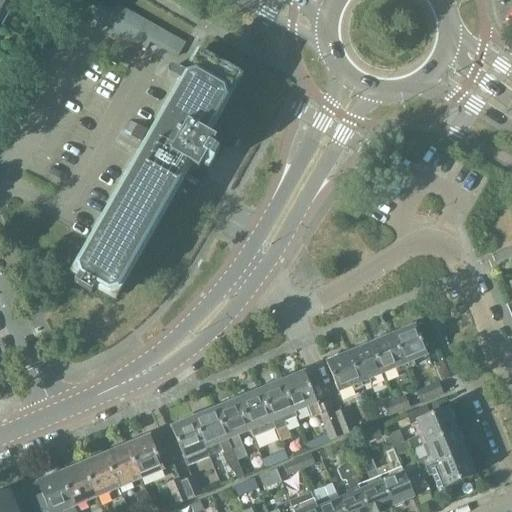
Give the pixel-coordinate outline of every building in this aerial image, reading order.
[(87,0),(86,0),(79,13),(146,51),(150,44),(176,59),(183,46),(116,8),(112,14),(87,0)] [(180,85),(151,135),(130,123),(129,123),(127,124),(126,125),(125,126),(125,127),(125,129),(126,131),(133,135),(131,138),(140,143),(141,140),(147,143),(72,275),(78,278),(74,285),(75,286),(91,295),(95,288),(115,299),(176,191),(167,186),(171,180),(172,181),(174,180),(176,180),(178,178),(178,176),(178,174),(177,172),(176,171),(179,165),(197,176),(201,168),(208,172),(219,153),(212,149),(216,141),(207,137),(240,78),(198,54),(185,76),(174,70),(172,70),(171,71),(169,72),(168,73),(168,74),(168,76),(168,77),(169,78),(180,85)] [(392,336),(406,370),(412,368),(410,363),(427,356),(415,327),(392,336)] [(370,345),(382,374),(392,370),(394,375),(406,370),(392,336),(370,345)] [(382,374),(370,345),(348,355),(363,388),(368,386),(366,381),(382,374)] [(363,388),(348,355),(326,364),(338,393),(349,388),(351,393),(363,388)] [(319,415),(321,415),(317,407),(303,373),(292,378),(290,376),(280,380),(294,413),(307,408),(308,411),(311,419),(319,415)] [(294,413),(280,380),(270,384),(271,387),(259,392),(275,430),(276,432),(286,428),(284,423),(296,418),(297,418),(294,413)] [(421,404),(443,395),(439,384),(416,393),(421,404)] [(253,439),(275,430),(259,392),(247,397),(246,394),(236,398),(250,432),(253,439)] [(237,437),(250,432),(236,398),(226,403),(227,405),(215,410),(227,441),(236,461),(246,457),(237,437)] [(394,403),(399,414),(410,409),(405,398),(394,403)] [(342,437),(333,414),(328,402),(317,407),(321,415),(319,415),(330,442),(342,437)] [(394,403),(384,407),(388,418),(399,414),(394,403)] [(436,403),(426,408),(430,417),(440,413),(436,403)] [(430,417),(426,408),(406,416),(410,426),(417,423),(417,422),(430,417)] [(342,437),(354,432),(345,409),(333,414),(342,437)] [(236,461),(227,441),(215,410),(203,415),(202,413),(192,417),(205,450),(219,444),(224,455),(222,455),(227,466),(236,477),(238,481),(244,478),(242,475),(236,461)] [(411,451),(426,445),(426,444),(456,432),(446,410),(440,413),(430,417),(429,417),(417,422),(422,436),(408,442),(411,451)] [(205,450),(192,417),(181,421),(182,424),(170,429),(186,467),(209,458),(205,450)] [(281,443),(291,439),(286,428),(276,432),(281,443)] [(361,434),(364,443),(370,441),(379,438),(376,429),(366,432),(361,434)] [(417,463),(420,471),(420,472),(464,453),(456,432),(426,444),(426,445),(431,457),(417,463)] [(148,438),(126,447),(140,480),(162,471),(148,438)] [(126,447),(104,456),(118,489),(140,480),(126,447)] [(322,462),(333,458),(330,452),(329,448),(318,453),(320,456),(322,462)] [(376,469),(380,479),(392,508),(413,499),(393,450),(385,453),(389,464),(376,469)] [(420,472),(420,471),(413,474),(417,483),(432,477),(438,491),(474,476),(470,466),(472,465),(468,455),(465,456),(464,453),(420,472)] [(104,456),(82,465),(95,499),(118,489),(104,456)] [(300,471),(314,465),(310,456),(297,462),(300,471)] [(266,469),(275,465),(272,457),(263,461),(266,469)] [(392,508),(380,479),(376,469),(372,460),(363,463),(371,482),(358,488),(368,511),(383,511),(392,508)] [(297,462),(283,467),(287,476),(300,471),(297,462)] [(337,496),(343,511),(368,511),(358,488),(348,464),(340,468),(337,470),(342,482),(346,482),(350,491),(337,496)] [(82,465),(60,475),(73,508),(95,499),(82,465)] [(260,481),(264,491),(281,484),(277,474),(276,470),(259,477),(260,481)] [(75,511),(73,508),(60,475),(37,484),(42,495),(31,500),(35,511),(75,511)] [(188,501),(200,496),(192,477),(191,478),(183,482),(181,483),(188,501)] [(181,483),(180,483),(178,479),(167,484),(177,506),(182,504),(188,501),(181,484),(181,483)] [(249,499),(243,484),(242,484),(233,488),(240,503),(249,499)] [(311,494),(315,505),(318,511),(343,511),(337,496),(332,485),(311,494)] [(136,497),(141,510),(150,506),(145,493),(136,497)] [(318,511),(315,505),(311,494),(289,503),(293,511),(318,511)] [(0,511),(15,511),(8,495),(0,497),(0,511)] [(114,506),(116,511),(126,511),(123,502),(114,506)] [(192,511),(201,511),(203,511),(201,506),(199,502),(190,506),(192,510),(192,511)]
